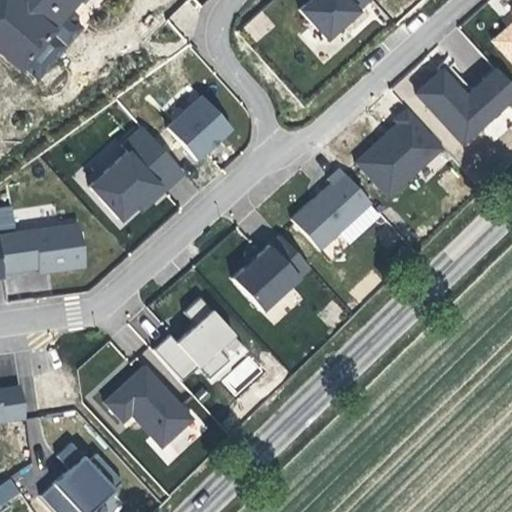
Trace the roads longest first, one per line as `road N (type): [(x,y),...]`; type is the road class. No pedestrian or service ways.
road 1 (secondary): [(196,511),(511,203)]
road 2 (residential): [(0,321),(84,304),(107,291),(277,139)]
road 3 (residential): [(277,139),(447,0)]
road 4 (unknown): [(31,316),(53,385),(127,473)]
road 5 (residential): [(251,0),(227,19),(277,139)]
